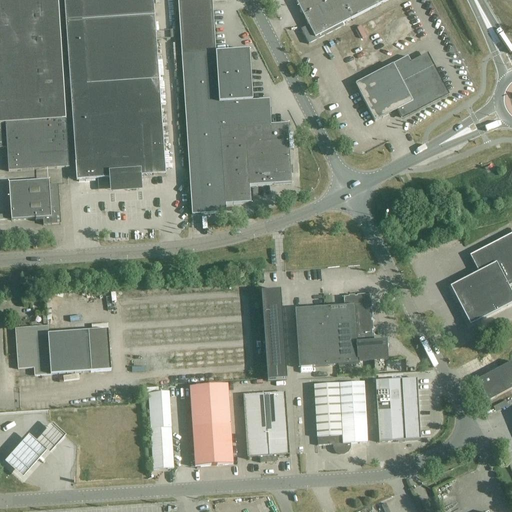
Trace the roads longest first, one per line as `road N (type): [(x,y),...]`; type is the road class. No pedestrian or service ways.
road 1 (unclassified): [(0,501),(378,477),(474,437),(349,191)]
road 2 (unclassified): [(0,260),(207,243),(274,225),(349,191)]
road 3 (unclassified): [(349,191),(250,0)]
